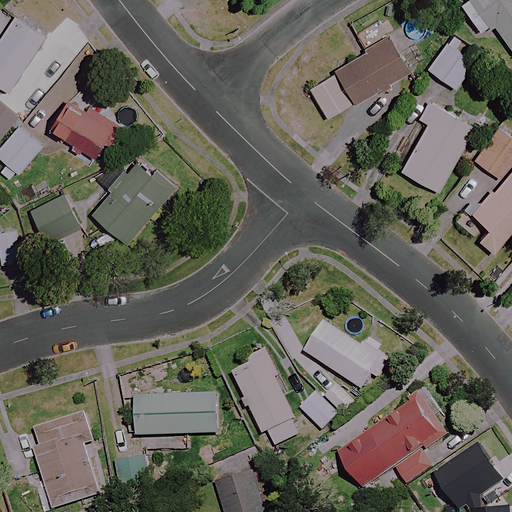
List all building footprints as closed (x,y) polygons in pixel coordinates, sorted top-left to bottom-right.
[(511,0),(466,0),(461,3),(482,33),(495,24),(511,48),(511,0)] [(18,17),(0,43),(0,86),(9,93),(47,37),(18,17)] [(463,42),(454,36),(429,69),(457,89),(476,64),(457,50),(463,42)] [(356,103),(358,106),(412,73),(391,38),(336,71),(337,74),(311,89),(329,119),(355,103),(356,103)] [(0,140),(20,116),(0,99),(0,140)] [(72,99),(54,131),(69,140),(68,143),(96,159),(116,124),(72,99)] [(476,129),(431,103),(421,120),(429,125),(403,171),(440,192),(476,129)] [(44,146),(21,126),(0,150),(0,156),(9,164),(2,172),(13,182),(44,146)] [(511,162),(511,138),(500,129),(476,160),(500,179),(511,162)] [(173,190),(139,162),(95,215),(129,244),(173,190)] [(495,254),(511,234),(511,173),(474,214),(491,230),(481,241),(495,254)] [(82,231),(66,195),(33,209),(48,245),(82,231)] [(23,261),(17,231),(0,233),(0,240),(4,264),(23,261)] [(375,374),(380,378),(392,360),(378,351),(382,345),(370,337),(366,343),(364,346),(326,321),(306,351),(365,389),(375,374)] [(237,370),(267,435),(272,432),(278,445),(304,433),(266,351),(251,358),(253,363),(237,370)] [(357,403),(336,382),(325,394),(345,414),(357,403)] [(450,433),(420,391),(410,398),(413,402),(341,452),(365,487),(397,465),(410,483),(435,466),(425,451),(450,433)] [(188,450),(188,434),(219,435),(221,396),(140,393),(139,432),(142,432),(141,448),(188,450)] [(340,415),(318,393),(303,408),(325,430),(340,415)] [(95,440),(88,414),(41,427),(45,445),(39,447),(55,508),(102,495),(88,442),(95,440)] [(315,462),(309,453),(287,469),(293,477),(315,462)] [(148,459),(119,464),(125,492),(153,487),(148,459)] [(267,511),(255,468),(218,479),(228,511),(267,511)] [(500,491),(483,492),(484,509),(475,510),(474,511),(511,511),(511,506),(500,507),(500,491)]
